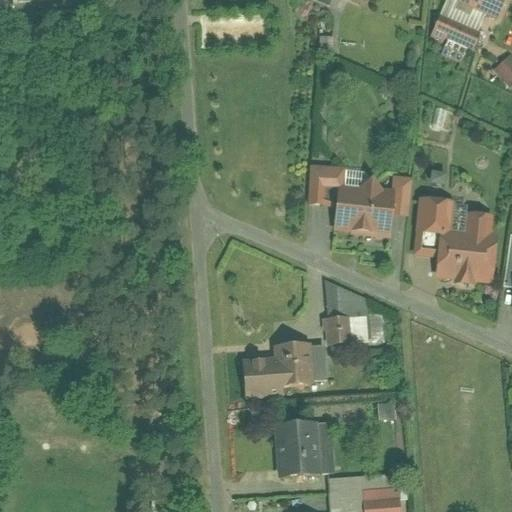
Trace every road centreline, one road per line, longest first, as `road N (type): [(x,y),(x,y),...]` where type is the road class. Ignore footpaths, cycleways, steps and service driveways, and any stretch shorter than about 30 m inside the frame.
road 1 (residential): [(193,219),(224,225),(511,351)]
road 2 (residential): [(215,511),(193,219)]
road 3 (residential): [(193,219),(177,0)]
